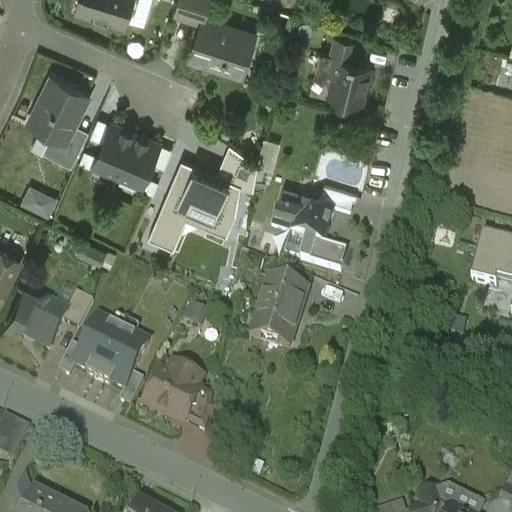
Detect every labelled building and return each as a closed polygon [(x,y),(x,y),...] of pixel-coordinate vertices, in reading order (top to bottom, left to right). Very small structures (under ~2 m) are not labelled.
[(79,0),(77,8),(93,13),(93,15),(125,25),(132,0),(79,0)] [(177,0),(174,9),(189,13),(193,0),(177,0)] [(253,33),(203,18),(191,56),(223,66),(225,60),(243,65),(253,33)] [(356,41),(335,36),(330,55),(332,55),(333,54),(352,59),(356,41)] [(352,59),(333,54),(332,55),(328,72),(334,73),(329,94),(361,102),(370,65),(355,61),(356,60),(352,59)] [(87,94),(51,76),(38,105),(40,106),(32,122),(64,138),(54,156),(71,165),(88,129),(73,122),(87,94)] [(98,118),(90,137),(103,142),(111,124),(98,118)] [(135,133),(112,123),(111,124),(103,142),(98,155),(94,164),(94,165),(117,175),(135,133)] [(159,143),(135,133),(117,175),(141,185),(145,176),(151,162),(159,144),(159,143)] [(276,166),(281,142),(266,139),(262,163),(276,166)] [(172,149),(159,144),(151,162),(164,168),(172,149)] [(253,190),(257,165),(230,145),(217,175),(242,185),(241,189),(253,190)] [(98,155),(84,150),(79,162),(93,168),(94,165),(94,164),(98,155)] [(237,214),(241,189),(242,185),(217,175),(182,160),(148,238),(174,249),(187,220),(227,237),(237,214)] [(159,181),(145,176),(141,185),(139,188),(153,194),(159,181)] [(336,206),(282,189),(271,227),(291,233),(290,235),(306,240),(304,245),(317,249),(319,244),(324,245),(336,206)] [(511,243),(482,236),(471,280),(496,287),(497,281),(511,284),(511,243)] [(19,260),(0,250),(0,291),(3,293),(19,260)] [(274,279),(267,299),(265,298),(258,318),(261,319),(255,338),(289,349),(307,289),(274,279)] [(66,313),(23,291),(5,327),(23,336),(24,335),(50,348),(63,323),(67,313),(66,313)] [(93,302),(76,293),(66,313),(67,313),(63,323),(79,331),(93,302)] [(190,304),(185,321),(203,326),(208,309),(190,304)] [(76,366),(89,372),(87,376),(111,388),(113,384),(126,390),(133,376),(149,345),(99,320),(83,351),(76,366)] [(76,366),(83,351),(72,346),(59,373),(70,378),(76,366)] [(185,372),(173,366),(167,363),(162,374),(180,382),(185,372)] [(162,374),(160,373),(159,375),(157,376),(153,385),(153,387),(144,407),(164,417),(170,416),(204,432),(211,398),(200,393),(198,387),(202,380),(185,372),(180,382),(162,374)] [(144,382),(133,376),(126,390),(120,403),(131,408),(144,382)] [(0,452),(14,460),(31,427),(7,415),(0,429),(0,452)] [(458,511),(441,503),(437,491),(418,497),(422,508),(411,511),(410,511),(458,511)] [(67,511),(34,496),(26,511),(67,511)] [(404,511),(402,503),(389,507),(390,511),(404,511)]
